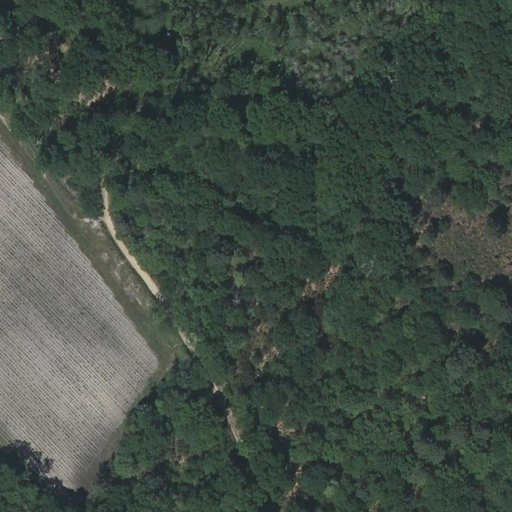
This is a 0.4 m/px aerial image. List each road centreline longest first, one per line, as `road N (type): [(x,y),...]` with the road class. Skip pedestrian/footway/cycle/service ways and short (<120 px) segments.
road 1 (track): [(276,511),(211,370),(108,215),(115,155),(205,0)]
road 2 (track): [(83,220),(0,102)]
